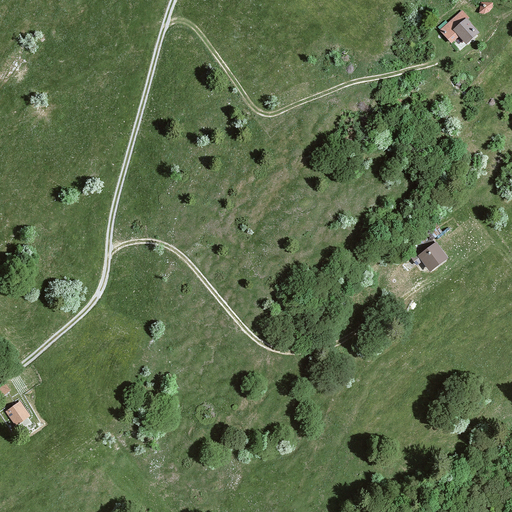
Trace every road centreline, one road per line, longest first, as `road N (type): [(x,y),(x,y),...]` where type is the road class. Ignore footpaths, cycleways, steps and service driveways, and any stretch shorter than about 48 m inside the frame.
road 1 (track): [(0,378),(78,315),(103,281),(116,193),(172,0)]
road 2 (track): [(108,253),(126,243),(170,246),(262,347),(316,351),(438,274)]
road 3 (track): [(164,25),(174,18),(194,24),(251,105),(268,112),(436,60)]
